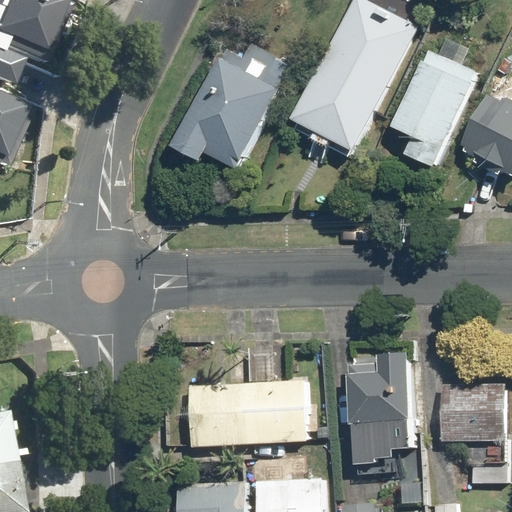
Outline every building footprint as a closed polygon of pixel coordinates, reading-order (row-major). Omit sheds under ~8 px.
[(0,0),(0,77),(15,83),(29,50),(55,61),(80,2),(75,0),(0,0)] [(356,0),(295,119),(359,152),(423,28),(369,0),(356,0)] [(232,49),(182,147),(213,162),(216,156),(242,170),(297,64),(256,44),(249,58),(232,49)] [(425,62),(396,128),(417,137),(409,155),(441,169),(478,84),(475,82),(480,72),(432,51),(427,63),(425,62)] [(491,93),(466,145),(469,147),(468,152),(480,158),(477,164),(504,177),(507,172),(511,174),(511,98),(507,96),(504,101),(491,93)] [(0,155),(1,156),(24,106),(0,95),(0,155)] [(353,366),(356,453),(417,448),(412,353),(381,355),(381,363),(353,366)] [(193,386),(197,446),(311,441),(309,380),(193,386)] [(511,382),(445,383),(445,483),(511,482),(511,416),(511,382)] [(4,410),(0,410),(0,511),(17,511),(18,511),(4,410)] [(428,459),(407,459),(408,484),(428,484),(428,459)] [(260,481),(261,511),(327,511),(326,478),(260,481)] [(181,485),(183,511),(250,511),(249,482),(181,485)] [(344,505),(344,511),(379,511),(378,502),(344,505)] [(463,511),(463,503),(440,504),(439,511),(463,511)]
